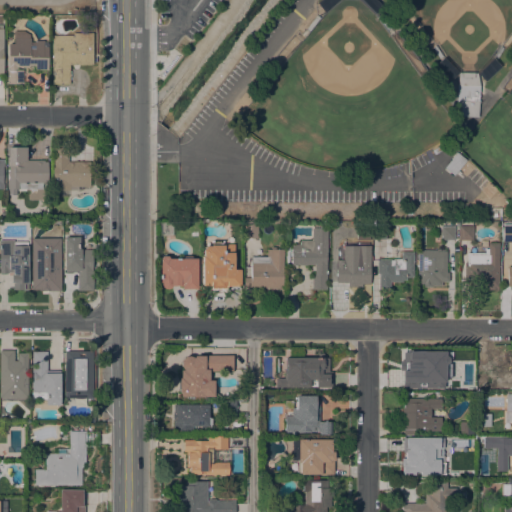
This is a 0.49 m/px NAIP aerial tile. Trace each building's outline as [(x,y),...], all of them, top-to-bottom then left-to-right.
[(319,0),(337,0),(324,13),(316,3),(319,0)] [(375,0),(381,6),(374,14),(359,0),(375,0)] [(391,28),(387,31),(376,17),(380,14),(391,28)] [(309,31),(305,29),(316,15),(319,18),(309,31)] [(29,38),(30,38),(30,42),(33,42),(34,40),(43,40),(47,43),(47,70),(31,70),(31,67),(16,67),(16,70),(22,70),(22,83),(7,84),(6,70),(8,70),(8,43),(13,43),(13,31),(23,31),(29,34),(29,38)] [(51,35),(72,35),(72,33),(92,33),(92,65),(69,65),(69,84),(51,84),(51,35)] [(435,45),(442,56),(439,58),(432,47),(435,45)] [(503,47),(497,59),(493,56),(500,45),(503,47)] [(458,72),(449,80),(434,65),(443,57),(458,72)] [(477,72),(493,57),(501,66),(485,81),(477,72)] [(477,117),(455,116),(457,83),(458,72),(476,73),(479,86),(477,117)] [(43,160),(43,162),(47,162),(47,183),(41,183),(41,189),(7,189),(7,179),(8,179),(8,166),(7,166),(7,161),(6,161),(6,147),(19,147),(19,149),(22,149),(22,160),(43,160)] [(89,162),(89,186),(69,186),(69,190),(52,190),(52,163),(51,163),(51,150),(67,150),(67,162),(89,162)] [(453,175),(444,167),(456,152),(465,160),(453,175)] [(243,221),(257,221),(257,238),(243,238),(243,221)] [(311,240),(311,228),(313,228),(313,222),(325,222),(325,228),(327,228),(326,263),(326,289),(312,289),(312,275),(315,275),(315,264),(306,264),(306,265),(291,265),(291,244),(299,244),(299,240),(311,240)] [(385,239),(372,239),(372,225),(385,225),(385,239)] [(356,226),(369,226),(369,240),(356,240),(356,226)] [(453,240),(440,240),(440,226),(453,226),(453,240)] [(473,226),(472,240),(458,240),(458,226),(473,226)] [(511,226),(511,242),(502,242),(502,226),(511,226)] [(79,237),(79,249),(93,249),(92,291),(77,290),(77,272),(65,271),(65,270),(63,270),(63,237),(79,237)] [(31,291),(31,238),(60,238),(60,291),(31,291)] [(0,240),(13,240),(13,242),(26,242),(26,246),(27,246),(27,290),(12,290),(12,283),(11,283),(11,274),(12,274),(11,272),(8,272),(7,274),(0,274),(0,240)] [(239,286),(238,286),(238,289),(210,289),(210,286),(202,286),(202,257),(204,257),(203,256),(203,249),(204,247),(204,246),(210,246),(210,241),(222,241),(222,244),(233,244),(233,270),(239,269),(239,286)] [(488,287),(477,287),(477,280),(464,280),(464,265),(467,265),(467,261),(468,261),(468,254),(487,254),(487,243),(498,243),(498,289),(497,289),(497,290),(494,290),(490,290),(490,291),(488,291),(488,287)] [(268,288),(268,289),(261,289),(261,287),(243,286),(244,277),(250,277),(250,256),(266,257),(266,249),(270,249),(270,247),(275,247),(275,249),(283,250),(282,290),(274,290),(274,288),(268,288)] [(446,260),(447,260),(447,266),(446,266),(446,273),(448,273),(448,281),(440,281),(441,285),(431,286),(423,287),(423,285),(417,285),(417,260),(417,250),(436,250),(436,251),(446,251),(446,260)] [(412,277),(406,277),(406,280),(402,280),(402,282),(390,282),(390,290),(378,290),(378,273),(376,273),(376,260),(378,260),(378,259),(390,259),(390,260),(392,260),(392,259),(400,259),(400,252),(413,252),(412,277)] [(181,258),(181,256),(191,256),(191,258),(196,258),(196,289),(181,289),(181,286),(178,286),(171,286),(170,287),(168,289),(164,289),(162,287),(161,285),(161,283),(159,283),(160,259),(161,256),(167,256),(168,258),(181,258)] [(361,284),(361,287),(359,287),(359,286),(356,286),(356,287),(353,287),(353,286),(350,286),(350,287),(347,287),(347,283),(343,283),(343,282),(337,282),(337,268),(336,268),(336,261),(343,261),(343,258),(358,258),(358,259),(369,259),(369,268),(369,284),(361,284)] [(27,353),(27,399),(25,399),(25,401),(0,401),(0,350),(13,350),(13,360),(17,360),(17,353),(20,353),(27,353)] [(46,351),(47,370),(60,370),(60,373),(60,404),(46,404),(46,399),(31,399),(31,390),(32,390),(32,372),(32,351),(46,351)] [(92,351),(93,398),(65,398),(64,351),(92,351)] [(292,369),(278,369),(278,356),(281,356),(281,354),(288,354),(288,356),(292,356),(292,369)] [(232,355),(232,371),(208,371),(208,379),(207,379),(207,380),(213,380),(213,384),(216,384),(216,392),(213,392),(213,396),(207,396),(207,400),(182,400),(182,396),(180,396),(180,392),(179,392),(179,378),(180,378),(180,370),(183,370),(183,369),(182,368),(181,367),(180,365),(180,363),(181,361),(182,358),(184,357),(186,356),(188,356),(190,356),(191,357),(192,357),(194,358),(194,356),(202,356),(203,355),(232,355)] [(301,355),(316,355),(316,360),(319,360),(319,365),(323,366),(323,368),(334,368),(334,376),(333,376),(333,383),(319,383),(319,385),(309,385),(309,383),(302,383),(302,385),(296,385),(296,367),(301,367),(301,355)] [(446,368),(449,368),(449,382),(435,382),(436,380),(418,380),(418,385),(411,385),(411,388),(401,388),(401,363),(411,363),(411,359),(420,359),(420,355),(426,355),(426,356),(443,357),(443,361),(446,361),(446,368)] [(497,369),(497,355),(510,356),(510,357),(511,357),(511,366),(510,366),(510,370),(497,369)] [(473,391),(458,392),(457,379),(473,378),(473,391)] [(318,422),(331,422),(331,434),(318,434),(318,431),(316,431),(316,434),(289,433),(285,433),(285,431),(284,431),(284,416),(291,416),(292,408),(295,408),(295,395),(315,396),(315,402),(318,402),(318,422)] [(441,398),(441,408),(430,408),(430,410),(431,410),(431,416),(430,416),(430,417),(440,417),(440,426),(442,426),(442,431),(420,431),(420,429),(402,429),(402,420),(405,420),(405,413),(402,413),(402,405),(403,405),(403,398),(441,398)] [(236,400),(235,414),(222,414),(222,400),(236,400)] [(208,418),(212,418),(212,424),(208,424),(208,426),(192,426),(192,431),(173,431),(173,419),(172,419),(172,413),(173,413),(173,404),(176,404),(176,405),(208,405),(208,418)] [(476,426),(477,414),(490,414),(490,426),(476,426)] [(459,435),(458,422),(472,421),(472,434),(459,435)] [(45,453),(55,453),(69,453),(68,431),(83,431),(84,444),(85,444),(85,462),(82,462),(82,467),(80,467),(81,485),(79,485),(79,483),(56,483),(56,484),(34,485),(34,469),(45,469),(45,453)] [(228,463),(228,475),(204,475),(204,474),(189,474),(189,467),(186,467),(186,452),(183,452),(183,440),(207,440),(207,436),(227,436),(227,449),(212,449),(212,463),(228,463)] [(439,437),(439,443),(437,443),(437,444),(434,444),(434,443),(432,443),(432,448),(434,448),(434,465),(436,465),(436,473),(421,473),(421,472),(412,472),(412,465),(409,465),(409,462),(407,462),(408,450),(403,450),(403,439),(418,439),(418,437),(439,437)] [(496,448),(488,448),(488,449),(484,449),(483,449),(483,438),(506,438),(511,438),(511,455),(506,455),(506,470),(496,470),(496,448)] [(331,439),(331,452),(333,452),(333,461),(329,461),(333,461),(333,474),(320,475),(320,473),(297,473),(297,461),(291,461),(291,440),(297,440),(297,439),(331,439)] [(472,478),(458,477),(459,464),(473,465),(472,478)] [(289,511),(289,505),(303,505),(303,504),(304,504),(304,492),(302,492),(302,480),(326,480),(326,511),(289,511)] [(234,501),(234,511),(178,511),(178,486),(185,486),(184,481),(206,481),(207,501),(208,499),(215,499),(216,501),(234,501)] [(503,511),(503,497),(502,497),(502,485),(509,485),(509,481),(511,481),(511,511),(503,511)] [(424,503),(424,493),(428,494),(428,482),(446,482),(446,508),(455,508),(455,511),(400,511),(400,503),(424,503)] [(82,489),(82,504),(84,504),(84,511),(49,511),(59,511),(59,489),(82,489)] [(463,489),(463,499),(453,499),(454,489),(463,489)]
